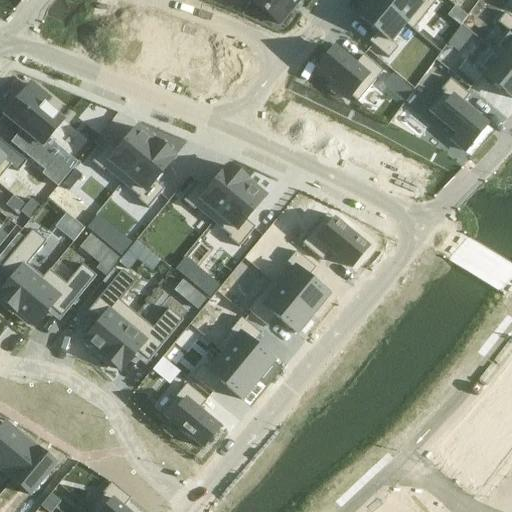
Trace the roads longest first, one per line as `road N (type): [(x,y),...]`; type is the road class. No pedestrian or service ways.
road 1 (residential): [(431,228),(193,508)]
road 2 (residential): [(0,356),(193,508)]
road 3 (residential): [(6,43),(229,133)]
road 4 (residential): [(229,133),(431,228)]
road 5 (residential): [(400,465),(511,334)]
road 6 (residential): [(154,0),(289,53)]
road 7 (residential): [(431,228),(511,137)]
